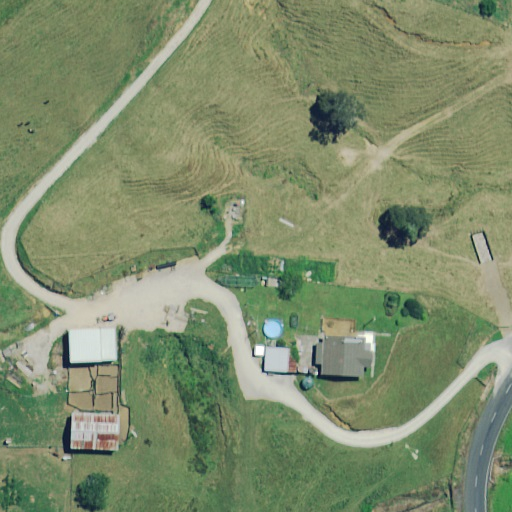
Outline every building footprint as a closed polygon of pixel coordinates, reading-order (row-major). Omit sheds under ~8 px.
[(483,233),(471,236),(480,263),(492,260),(483,233)] [(118,362),(117,330),(70,331),(71,363),(118,362)] [(361,336),(360,340),(325,338),(325,344),(318,344),(317,365),(322,366),(322,376),(371,378),(373,337),(361,336)] [(299,358),(288,357),(289,350),(267,349),(267,347),(255,346),(254,357),(266,358),(265,371),(287,372),(305,374),(305,361),(299,361),(299,358)] [(118,416),(72,414),(71,450),(117,452),(118,416)]
